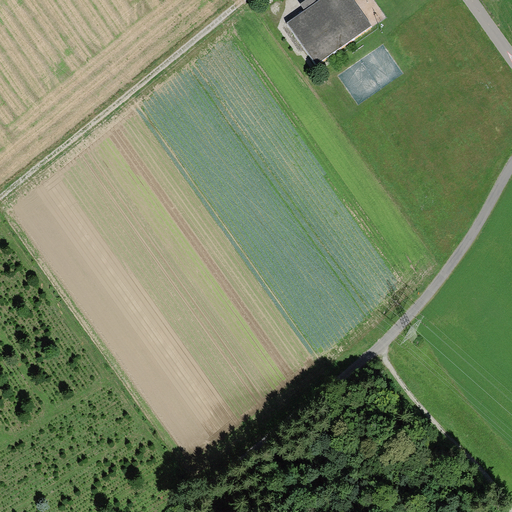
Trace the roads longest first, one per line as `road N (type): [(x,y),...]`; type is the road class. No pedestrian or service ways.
road 1 (track): [(0,202),(244,0)]
road 2 (unclassified): [(177,511),(373,349)]
road 3 (residential): [(373,349),(451,263),(511,160)]
road 4 (track): [(511,503),(373,349)]
